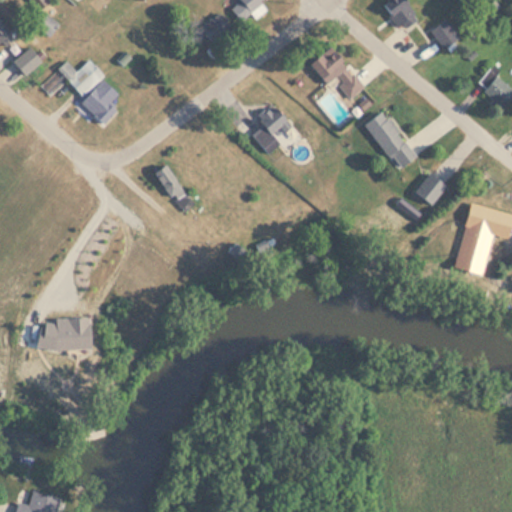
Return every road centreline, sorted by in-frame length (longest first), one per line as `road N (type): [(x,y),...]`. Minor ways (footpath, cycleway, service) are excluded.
road 1 (residential): [(98,160),(125,157),(335,0)]
road 2 (residential): [(343,0),(511,166)]
road 3 (residential): [(0,85),(68,146),(98,160)]
